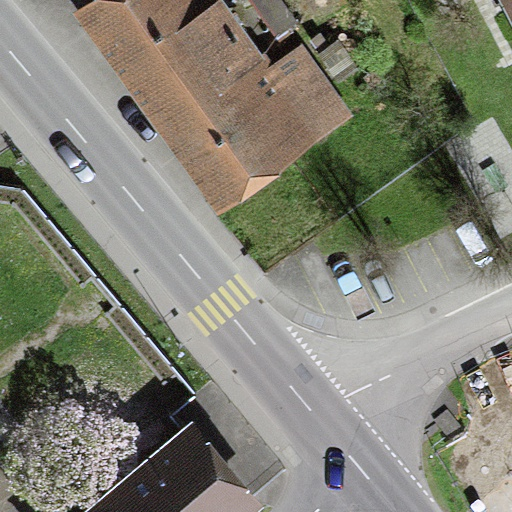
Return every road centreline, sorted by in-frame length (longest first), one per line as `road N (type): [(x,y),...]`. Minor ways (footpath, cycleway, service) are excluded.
road 1 (primary): [(0,38),(311,412)]
road 2 (residential): [(311,412),(511,320)]
